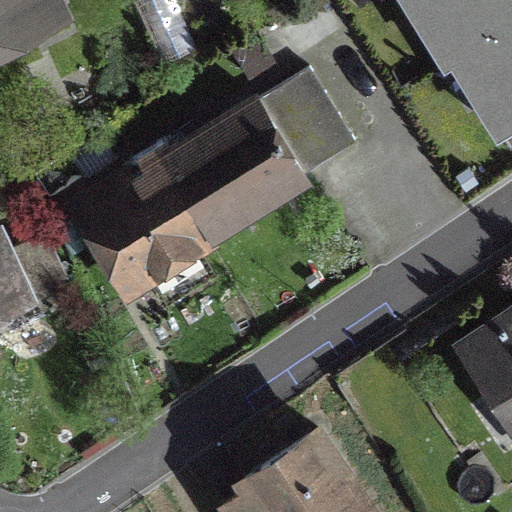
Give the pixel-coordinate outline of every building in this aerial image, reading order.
[(0,0),(0,42),(56,15),(48,0),(0,0)] [(511,0),(407,0),(442,58),(454,51),(511,15),(511,0)] [(511,120),(511,15),(454,51),(500,128),(511,120)] [(299,77),(98,207),(147,282),(348,151),(299,77)] [(0,313),(25,303),(0,243),(0,313)] [(511,310),(465,339),(511,416),(511,310)] [(357,511),(367,506),(318,433),(241,484),(259,511),(357,511)]
